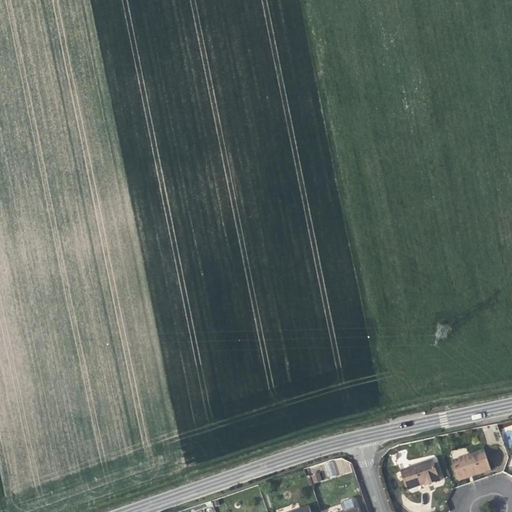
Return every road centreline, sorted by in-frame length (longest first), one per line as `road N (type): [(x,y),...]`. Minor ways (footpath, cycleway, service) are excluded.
road 1 (residential): [(125,511),(355,437)]
road 2 (residential): [(355,437),(511,403)]
